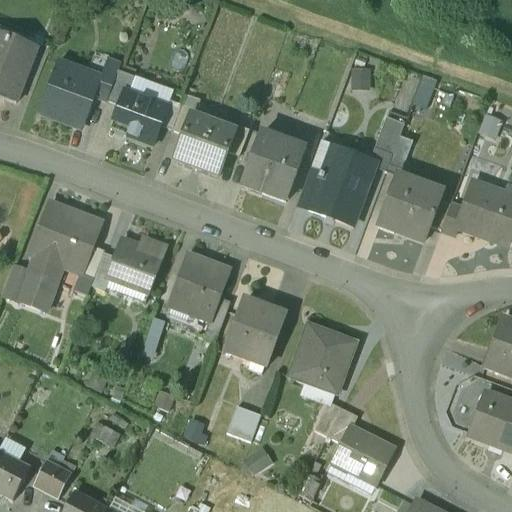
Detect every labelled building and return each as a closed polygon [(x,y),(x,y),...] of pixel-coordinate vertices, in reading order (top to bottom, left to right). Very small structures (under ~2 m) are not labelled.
[(36,54),(15,46),(16,45),(6,42),(6,43),(0,40),(0,95),(17,102),(36,54)] [(99,80),(57,64),(37,117),(72,130),(75,122),(84,126),(94,100),(97,92),(95,91),(99,80)] [(116,78),(102,73),(99,80),(95,91),(97,92),(94,100),(106,104),(116,78)] [(134,80),(117,74),(116,78),(106,104),(118,109),(123,95),(128,97),(134,80)] [(366,83),(364,104),(386,106),(387,85),(366,83)] [(128,97),(123,95),(118,109),(112,125),(129,132),(126,139),(153,149),(160,131),(167,112),(163,110),(128,97)] [(168,98),(163,110),(167,112),(160,131),(171,134),(181,108),(182,104),(168,98)] [(193,113),(181,108),(171,134),(182,139),(190,118),(191,119),(193,113)] [(191,119),(190,118),(182,139),(173,163),(217,180),(227,155),(234,135),(232,134),(191,119)] [(385,121),(374,152),(392,158),(399,139),(403,128),(385,121)] [(248,133),(235,128),(232,134),(234,135),(227,155),(238,159),(248,133)] [(511,147),(511,135),(500,131),(493,149),(509,155),(511,147)] [(304,152),(259,136),(240,189),(285,205),(304,152)] [(412,144),(399,139),(392,158),(388,169),(400,173),(401,174),(412,144)] [(368,167),(332,154),(333,150),(320,145),(306,181),(317,186),(308,212),(307,213),(324,220),(326,216),(353,226),(373,171),(385,176),(388,169),(392,158),(374,152),(368,167)] [(441,195),(398,179),(400,173),(388,169),(385,176),(396,180),(377,231),(393,237),(395,230),(406,234),(405,237),(424,244),(429,230),(441,195)] [(306,181),(297,207),(308,212),(317,186),(306,181)] [(511,235),(511,200),(471,185),(461,213),(455,231),(457,231),(477,239),(478,235),(508,246),(511,235)] [(441,195),(429,230),(440,234),(450,208),(453,200),(441,195)] [(71,214),(49,206),(29,258),(33,260),(28,275),(27,276),(30,277),(55,287),(61,271),(79,277),(81,270),(84,271),(92,250),(99,229),(70,218),(71,214)] [(450,208),(440,234),(454,239),(457,231),(455,231),(461,213),(450,208)] [(142,242),(140,249),(123,243),(118,256),(116,255),(114,261),(105,285),(107,285),(146,300),(165,250),(142,242)] [(92,250),(84,271),(81,270),(79,277),(93,283),(103,256),(103,254),(92,250)] [(114,261),(103,256),(93,283),(90,289),(104,294),(107,285),(105,285),(114,261)] [(209,271),(186,263),(168,309),(209,324),(210,325),(218,301),(228,274),(210,268),(209,271)] [(12,269),(0,298),(20,305),(30,277),(27,276),(28,275),(12,269)] [(55,287),(30,277),(20,305),(45,314),(55,287)] [(218,301),(210,325),(209,324),(206,332),(218,336),(230,305),(218,301)] [(270,312),(243,302),(224,355),(265,370),(283,321),(269,316),(270,312)] [(164,325),(153,322),(141,358),(152,361),(164,325)] [(324,334),(306,327),(287,380),(334,397),(340,381),(342,382),(354,348),(323,337),(324,334)] [(511,333),(501,329),(493,351),(492,350),(485,370),(511,379),(511,333)] [(511,405),(498,400),(496,406),(482,401),(468,439),(511,455),(511,405)] [(340,412),(327,405),(313,434),(325,440),(340,412)] [(260,418),(235,409),(225,436),(250,445),(260,418)] [(340,412),(325,440),(340,448),(349,431),(351,432),(356,420),(340,412)] [(188,437),(208,445),(214,430),(194,422),(188,437)] [(111,433),(96,425),(88,439),(104,447),(111,433)] [(351,432),(349,431),(340,448),(331,467),(375,489),(393,453),(351,432)] [(267,449),(246,460),(255,476),(275,464),(267,449)] [(64,459),(52,453),(46,464),(57,470),(64,459)] [(29,471),(0,455),(0,497),(12,504),(29,471)] [(45,464),(32,489),(46,496),(53,483),(52,483),(52,481),(51,481),(57,470),(46,464),(45,464)] [(57,470),(51,481),(52,481),(52,483),(53,483),(46,496),(57,502),(70,477),(57,470)] [(307,477),(297,498),(309,504),(319,484),(307,477)] [(106,511),(73,495),(64,511),(106,511)] [(432,511),(415,503),(410,511),(432,511)]
